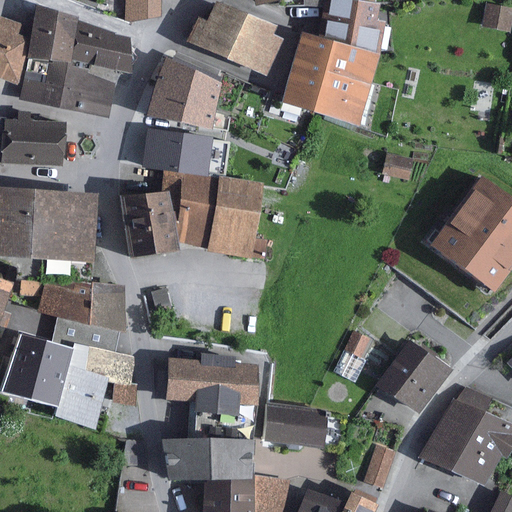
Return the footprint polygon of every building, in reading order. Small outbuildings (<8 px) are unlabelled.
[(99,0),(95,9),(121,21),(126,22),(157,17),(157,0),(99,0)] [(372,2),(356,0),(321,0),(320,8),(312,37),(374,54),(381,22),(373,21),(376,2),(372,2)] [(203,22),(194,18),(182,42),(224,61),(244,16),(212,2),(203,22)] [(511,9),(485,4),(481,27),(508,31),(511,9)] [(74,17),(32,6),(22,71),(44,76),(46,62),(65,65),(66,60),(69,44),(74,20),(74,17)] [(271,26),(244,16),(224,61),(263,75),(278,39),(268,34),(271,26)] [(0,79),(14,85),(21,38),(14,35),(18,24),(0,17),(0,79)] [(111,32),(74,20),(69,44),(66,60),(86,64),(125,72),(124,38),(111,35),(111,32)] [(312,37),(297,33),(275,103),(354,124),(374,54),(312,37)] [(217,84),(161,59),(141,115),(206,131),(217,84)] [(65,65),(46,62),(44,76),(43,87),(56,91),(54,108),(104,119),(112,83),(85,73),(86,64),(66,60),(65,65)] [(44,76),(22,71),(16,100),(54,108),(56,91),(43,87),(41,87),(44,76)] [(0,117),(0,163),(56,167),(61,123),(27,120),(28,112),(16,111),(14,118),(0,117)] [(228,140),(143,130),(139,168),(160,170),(223,178),(228,140)] [(410,159),(386,155),(382,176),(406,181),(410,159)] [(223,178),(160,170),(158,192),(164,191),(171,243),(246,259),(258,184),(223,178)] [(511,204),(476,178),(425,247),(488,293),(511,260),(511,204)] [(93,193),(0,191),(0,262),(40,282),(76,289),(78,280),(85,281),(93,193)] [(158,192),(116,197),(124,258),(172,252),(171,243),(164,191),(158,192)] [(76,289),(40,282),(34,314),(54,318),(117,331),(125,289),(85,281),(78,280),(76,289)] [(35,282),(18,281),(17,295),(34,296),(35,282)] [(164,289),(149,292),(154,313),(169,310),(164,289)] [(54,318),(47,344),(67,349),(69,342),(113,352),(117,331),(54,318)] [(368,339),(352,332),(343,350),(359,357),(368,339)] [(47,344),(14,336),(0,376),(0,395),(51,408),(62,366),(67,349),(47,344)] [(407,341),(372,386),(415,415),(448,370),(432,358),(434,355),(420,344),(417,348),(407,341)] [(69,342),(67,349),(62,366),(103,376),(101,383),(110,384),(128,387),(132,365),(131,356),(113,352),(69,342)] [(212,362),(162,360),(160,402),(188,404),(210,404),(212,362)] [(255,364),(212,362),(210,404),(249,406),(253,404),(255,364)] [(103,376),(62,366),(51,408),(49,417),(90,429),(101,383),(103,376)] [(128,387),(110,384),(108,402),(133,407),(134,389),(128,387)] [(415,458),(445,472),(489,399),(464,386),(454,400),(451,399),(415,458)] [(511,409),(489,399),(445,472),(479,488),(499,455),(503,458),(511,443),(511,435),(511,433),(511,425),(511,424),(511,409)] [(307,409),(263,402),(259,442),(319,449),(323,412),(307,409)] [(210,404),(188,404),(186,439),(248,441),(249,406),(210,404)] [(186,439),(156,440),(162,482),(198,481),(251,481),(251,476),(252,462),(247,462),(248,441),(186,439)] [(141,441),(124,442),(122,466),(146,465),(141,441)] [(374,446),(361,482),(380,489),(393,452),(374,446)] [(281,511),(287,482),(251,476),(251,481),(249,511),(281,511)] [(249,511),(251,481),(198,481),(198,511),(249,511)] [(335,511),(339,503),(304,487),(293,511),(335,511)] [(339,503),(335,511),(369,511),(372,505),(344,493),(339,503)] [(511,511),(511,500),(497,493),(487,511),(511,511)]
